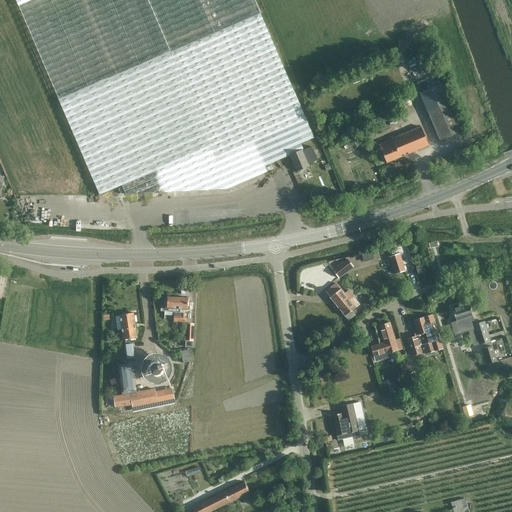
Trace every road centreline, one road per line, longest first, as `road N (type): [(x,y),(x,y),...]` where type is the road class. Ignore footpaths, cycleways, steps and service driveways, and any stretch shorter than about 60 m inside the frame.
road 1 (tertiary): [(274,243),(172,254),(0,244)]
road 2 (tertiary): [(274,243),(380,217),(511,164)]
road 3 (unclassified): [(313,511),(278,273)]
